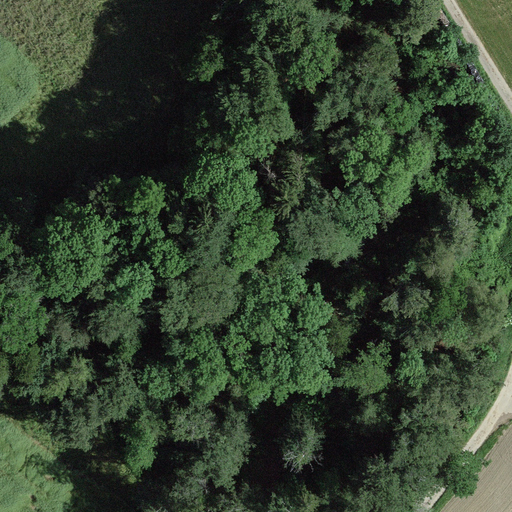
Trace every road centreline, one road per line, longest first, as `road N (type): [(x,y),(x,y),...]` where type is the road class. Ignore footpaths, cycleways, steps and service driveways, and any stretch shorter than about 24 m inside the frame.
road 1 (track): [(511,385),(421,511)]
road 2 (track): [(447,0),(511,101)]
